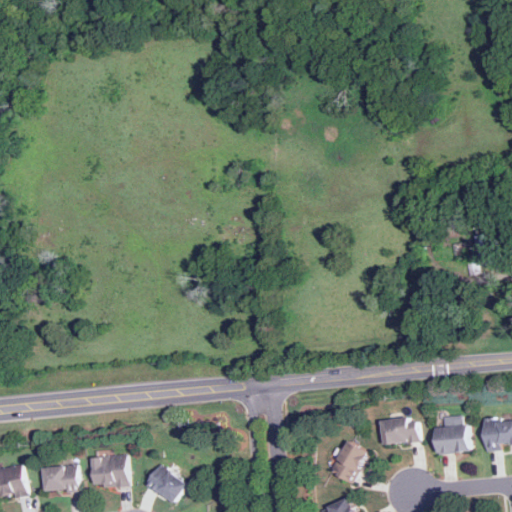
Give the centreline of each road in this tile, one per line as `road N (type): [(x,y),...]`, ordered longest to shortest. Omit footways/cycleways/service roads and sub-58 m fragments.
road 1 (secondary): [(0,405),(511,358)]
road 2 (residential): [(260,380),(271,511)]
